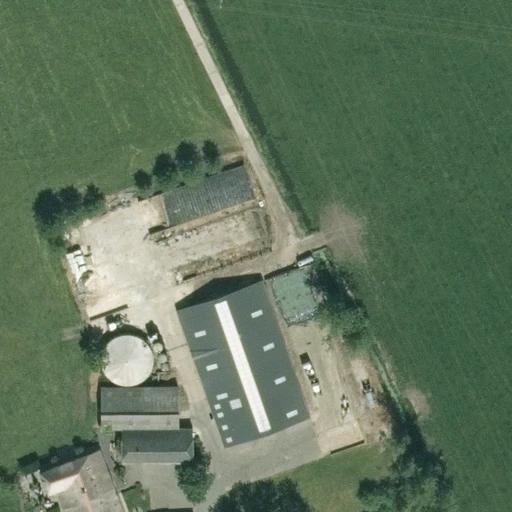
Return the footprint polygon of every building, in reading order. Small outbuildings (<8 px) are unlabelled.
[(235,183),(252,179),(247,158),(189,172),(194,189),(219,183),(217,175),(232,172),(235,183)] [(263,209),(223,212),(225,238),(265,236),(263,209)] [(202,247),(214,246),(209,211),(171,217),(173,235),(200,231),(202,247)] [(75,247),(96,246),(95,221),(73,222),(75,247)] [(149,267),(142,245),(120,252),(117,243),(83,253),(93,285),(149,267)] [(176,311),(223,445),(309,415),(261,280),(176,311)] [(106,323),(130,315),(126,304),(102,312),(106,323)] [(101,357),(101,366),(105,375),(114,383),(124,386),(135,385),(144,379),(150,370),(152,359),(150,350),(145,342),(136,336),(127,334),(117,336),(109,341),(104,348),(101,357)] [(192,427),(178,427),(178,386),(101,387),(101,428),(121,428),(122,461),(192,460),(192,427)] [(64,511),(121,511),(98,449),(42,474),(49,492),(57,488),(64,511)]
